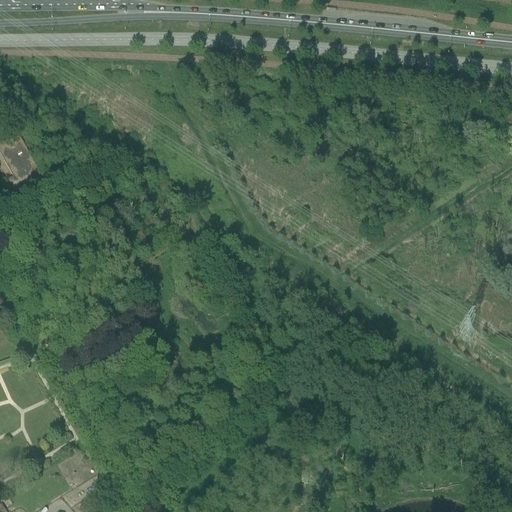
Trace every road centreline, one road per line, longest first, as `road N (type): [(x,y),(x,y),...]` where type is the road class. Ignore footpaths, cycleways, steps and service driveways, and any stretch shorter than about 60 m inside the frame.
road 1 (secondary): [(511,43),(170,13)]
road 2 (secondary): [(0,24),(170,13)]
road 3 (secondary): [(170,13),(0,8)]
road 4 (track): [(0,227),(118,168)]
